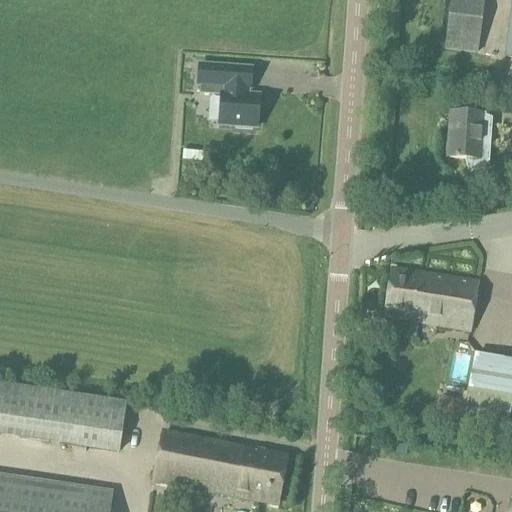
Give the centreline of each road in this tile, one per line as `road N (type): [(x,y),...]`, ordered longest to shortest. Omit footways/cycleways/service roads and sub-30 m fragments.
road 1 (tertiary): [(321,511),(357,0)]
road 2 (unknown): [(341,231),(455,233),(511,223)]
road 3 (unknown): [(130,511),(132,492),(114,477),(0,457)]
